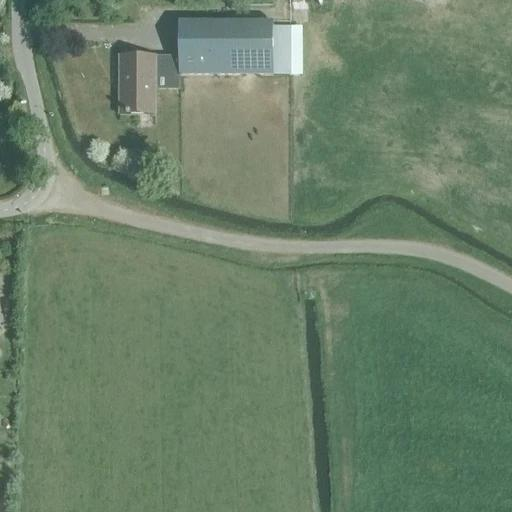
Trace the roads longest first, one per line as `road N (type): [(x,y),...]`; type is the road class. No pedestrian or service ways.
road 1 (track): [(39,193),(226,241),(441,254),(511,287)]
road 2 (unclassified): [(0,207),(39,193),(20,0)]
